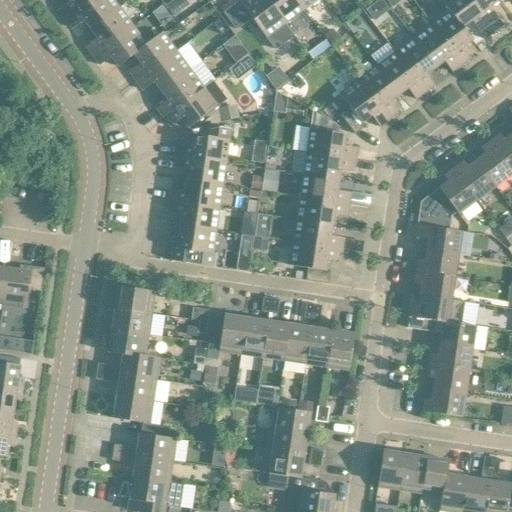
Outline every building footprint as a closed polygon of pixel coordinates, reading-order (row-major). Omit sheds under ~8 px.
[(68,0),(69,1),(58,9),(65,19),(90,0),(68,0)] [(123,0),(90,0),(65,19),(72,28),(83,20),(90,29),(119,7),(125,3),(123,0)] [(252,19),(237,0),(232,0),(221,8),(237,29),(252,19)] [(284,23),(267,0),(255,0),(254,1),(253,0),(237,0),(252,19),(265,37),(284,23)] [(303,9),(295,0),(267,0),(284,23),(303,9)] [(295,0),(303,9),(315,0),(295,0)] [(441,0),(449,11),(432,24),(461,65),(471,58),(462,47),(471,40),(442,0),(441,0)] [(489,24),(470,0),(442,0),(471,40),(472,39),(462,26),(471,20),(479,31),(489,24)] [(470,0),(489,24),(498,17),(490,6),(497,0),(470,0)] [(119,7),(90,29),(97,38),(85,46),(92,55),(132,26),(119,7)] [(504,25),(498,17),(489,24),(494,32),(504,25)] [(432,24),(413,38),(435,67),(444,60),(452,72),(461,65),(432,24)] [(494,32),(489,24),(479,31),(485,39),(494,32)] [(132,26),(92,55),(99,65),(110,56),(117,66),(162,32),(145,44),(132,26)] [(162,32),(117,66),(118,66),(134,54),(140,63),(129,71),(136,80),(176,51),(162,32)] [(413,38),(395,52),(425,92),(434,85),(426,74),(435,67),(413,38)] [(176,51),(136,80),(142,90),(154,81),(160,90),(189,69),(176,51)] [(425,92),(395,52),(377,65),(398,94),(407,88),(415,99),(425,92)] [(377,65),(359,79),(388,119),(397,112),(389,101),(398,94),(377,65)] [(189,69),(160,90),(167,100),(156,108),(163,117),(203,87),(189,69)] [(388,119),(359,79),(340,93),(350,107),(340,115),(354,134),(365,126),(362,121),(371,115),(379,126),(388,119)] [(217,106),(203,87),(163,117),(170,126),(181,118),(188,128),(217,106)] [(217,101),(218,115),(236,113),(235,99),(217,101)] [(178,144),(176,155),(225,163),(230,128),(221,127),(209,129),(208,136),(193,134),(191,146),(178,144)] [(306,151),(355,159),(357,147),(343,145),(345,133),(310,128),(306,151)] [(511,132),(511,133),(503,139),(499,134),(490,141),(511,170),(511,132)] [(511,173),(511,170),(490,141),(480,148),(484,153),(475,160),(495,186),(511,173)] [(266,143),(266,157),(279,157),(279,143),(266,143)] [(355,159),(306,151),(303,174),(338,179),(340,168),(354,170),(355,159)] [(225,163),(176,155),(174,167),(188,169),(186,180),(222,185),(225,163)] [(355,159),(354,170),(370,173),(371,161),(355,159)] [(495,186),(475,160),(467,166),(463,161),(453,168),(477,200),(495,186)] [(477,200),(453,168),(443,175),(447,181),(438,187),(440,190),(440,189),(457,211),(456,211),(458,214),(477,200)] [(273,170),(251,170),(250,188),(273,188),(273,170)] [(303,174),(299,196),(349,204),(350,192),(337,190),(338,179),(303,174)] [(171,189),(169,200),(219,208),(222,185),(186,180),(185,191),(171,189)] [(419,212),(417,224),(417,225),(448,230),(448,229),(450,216),(456,211),(457,211),(440,189),(440,190),(423,203),(421,212),(419,212)] [(299,196),(296,219),(332,224),(333,213),(347,215),(349,204),(299,196)] [(219,208),(169,200),(168,212),(181,214),(180,225),(215,230),(219,208)] [(505,238),(511,232),(511,218),(511,219),(498,229),(505,238)] [(296,219),(293,242),(342,249),(362,252),(364,241),(330,236),(332,224),(296,219)] [(417,225),(417,224),(408,223),(406,235),(427,239),(425,249),(457,254),(461,231),(448,229),(448,230),(417,225)] [(173,235),(169,260),(214,267),(216,253),(212,253),(215,230),(180,225),(178,236),(173,235)] [(265,250),(283,250),(283,236),(265,236),(265,250)] [(342,249),(293,242),(289,265),(307,268),(305,280),(328,283),(330,270),(325,269),(327,258),(340,260),(342,249)] [(417,259),(415,271),(454,277),(457,254),(425,249),(424,260),(417,259)] [(19,270),(7,268),(2,304),(26,307),(28,289),(40,291),(44,268),(19,264),(19,270)] [(454,277),(415,271),(414,283),(420,284),(418,294),(451,299),(454,277)] [(154,291),(118,286),(114,308),(151,313),(154,291)] [(451,299),(418,294),(417,305),(410,304),(408,316),(409,316),(407,327),(421,330),(423,318),(447,322),(447,321),(451,299)] [(268,313),(271,298),(263,297),(261,311),(268,313)] [(278,299),(271,298),(268,313),(276,314),(278,299)] [(470,302),(469,311),(498,313),(498,303),(470,302)] [(311,319),(313,304),(305,303),(303,318),(311,319)] [(313,304),(311,319),(319,320),(321,306),(313,304)] [(114,308),(111,329),(147,335),(151,313),(114,308)] [(192,308),(190,320),(206,322),(208,310),(192,308)] [(224,314),(220,339),(209,337),(207,349),(205,365),(202,383),(215,384),(218,359),(217,359),(218,350),(241,354),(246,318),(224,314)] [(246,318),(241,354),(262,357),(267,321),(246,318)] [(423,318),(421,330),(434,331),(434,332),(441,333),(439,344),(471,348),(475,325),(447,321),(447,322),(423,318)] [(206,322),(190,320),(189,332),(205,334),(206,322)] [(289,324),(267,321),(262,357),(283,360),(289,324)] [(310,327),(289,324),(283,360),(305,363),(310,327)] [(310,327),(305,363),(326,366),(331,330),(310,327)] [(147,335),(111,329),(108,352),(122,354),(122,353),(144,356),(144,355),(147,335)] [(331,330),(326,366),(348,370),(354,333),(331,330)] [(471,348),(439,344),(438,354),(431,353),(429,365),(468,371),(471,348)] [(205,365),(207,349),(195,348),(193,363),(205,365)] [(122,353),(122,354),(119,374),(155,380),(159,357),(144,355),(144,356),(122,353)] [(0,361),(0,385),(21,389),(23,378),(18,377),(20,365),(0,361)] [(97,363),(96,371),(111,373),(112,365),(97,363)] [(468,371),(429,365),(428,377),(434,378),(432,389),(465,394),(468,371)] [(111,373),(96,371),(95,379),(110,381),(111,373)] [(119,374),(116,396),(152,401),(155,380),(119,374)] [(21,389),(0,385),(0,408),(13,411),(14,400),(20,400),(21,389)] [(465,394),(432,389),(431,399),(424,398),(422,411),(461,417),(465,394)] [(152,401),(116,396),(113,418),(140,422),(149,423),(159,425),(163,403),(152,401)] [(317,405),(316,413),(327,415),(328,407),(317,405)] [(270,429),(306,434),(310,412),(273,407),(270,429)] [(0,408),(0,431),(15,434),(16,423),(11,422),(13,411),(0,408)] [(327,415),(316,413),(314,421),(326,422),(327,415)] [(140,422),(139,433),(160,436),(168,438),(170,427),(159,425),(149,423),(140,422)] [(270,429),(267,450),(303,455),(306,434),(270,429)] [(15,434),(0,431),(0,455),(6,456),(8,445),(13,446),(15,434)] [(139,433),(135,455),(172,461),(175,439),(168,438),(160,436),(139,433)] [(112,452),(127,454),(128,446),(113,444),(112,452)] [(321,458),(322,450),(310,448),(309,456),(321,458)] [(303,455),(267,450),(264,472),(287,476),(295,477),(300,478),(300,477),(303,455)] [(382,450),(377,486),(399,490),(405,453),(382,450)] [(127,454),(112,452),(111,460),(126,462),(127,454)] [(405,453),(399,490),(421,493),(426,457),(405,453)] [(172,461),(135,455),(132,477),(168,482),(172,461)] [(321,458),(309,456),(308,464),(319,466),(321,458)] [(489,472),(492,457),(484,456),(481,470),(489,472)] [(449,460),(426,457),(421,493),(441,496),(442,496),(445,474),(447,474),(449,460)] [(499,458),(492,457),(489,472),(497,473),(499,458)] [(442,496),(441,496),(439,510),(452,511),(461,511),(467,477),(447,474),(445,474),(442,496)] [(300,478),(295,477),(287,476),(285,487),(290,488),(287,509),(294,511),(301,511),(331,511),(334,494),(323,492),(325,481),(300,477),(300,478)] [(168,482),(132,477),(129,499),(140,501),(139,511),(168,511),(169,506),(177,507),(180,484),(168,482)] [(483,511),(488,480),(467,477),(461,511),(483,511)] [(506,511),(510,484),(488,480),(483,511),(506,511)]
